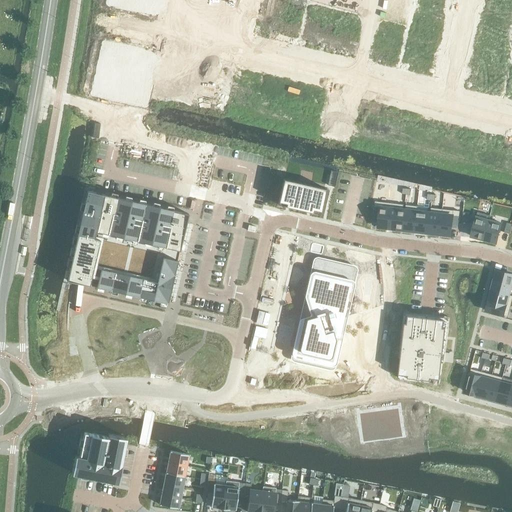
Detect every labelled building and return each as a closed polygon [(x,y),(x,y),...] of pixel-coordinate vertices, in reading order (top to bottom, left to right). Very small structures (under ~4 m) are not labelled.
[(158,0),(110,0),(110,2),(156,12),(158,0)] [(434,0),(432,0),(430,8),(449,12),(451,4),(434,0)] [(483,0),(482,7),(501,11),(503,2),(492,0),(483,0)] [(278,17),(280,7),(262,3),(259,13),(278,17)] [(482,7),(480,16),(499,20),(501,11),(482,7)] [(432,9),(429,21),(450,26),(453,13),(449,12),(430,8),(430,9),(432,9)] [(257,23),(276,27),(278,17),(259,13),(257,23)] [(480,16),(478,24),(499,29),(497,28),(499,20),(480,16)] [(429,21),(427,33),(447,38),(450,26),(429,21)] [(273,37),(276,27),(257,23),(255,33),(273,37)] [(478,24),(475,37),(496,41),(499,29),(478,24)] [(305,25),(300,43),(311,46),(315,27),(305,25)] [(311,46),(320,48),(324,29),(315,27),(311,46)] [(328,50),(333,31),(324,29),(320,48),(328,50)] [(333,31),(328,50),(337,52),(341,33),(333,31)] [(350,35),(341,33),(337,52),(346,54),(350,35)] [(427,33),(424,46),(444,50),(447,38),(427,33)] [(346,54),(356,56),(360,37),(350,35),(346,54)] [(475,37),(473,49),(493,54),(496,41),(475,37)] [(381,42),(371,39),(367,58),(377,61),(381,42)] [(377,61),(387,63),(391,44),(381,42),(377,61)] [(402,47),(391,44),(387,63),(397,65),(402,47)] [(152,56),(106,45),(96,91),(141,101),(152,56)] [(424,46),(421,58),(442,63),(442,62),(444,50),(424,46)] [(473,49),(470,61),(490,66),(493,54),(473,49)] [(421,58),(425,59),(422,71),(443,76),(446,63),(442,62),(442,63),(421,58)] [(467,73),(467,74),(488,78),(490,66),(470,61),(467,73)] [(259,93),(264,73),(254,70),(250,83),(243,81),(240,92),(247,94),(248,90),(259,93)] [(463,72),(460,85),(481,90),(484,78),(488,79),(488,78),(467,74),(467,73),(463,72)] [(265,73),(264,73),(259,93),(260,92),(269,95),(270,95),(275,77),(265,74),(265,73)] [(275,77),(270,95),(272,96),(283,99),(288,80),(278,77),(275,77)] [(295,102),(300,84),(298,83),(288,80),(283,99),(293,102),(295,102)] [(306,106),(312,86),(311,86),(311,87),(301,84),(300,84),(295,102),(296,102),(306,105),(306,106)] [(312,86),(306,106),(317,109),(316,113),(322,115),(326,104),(319,102),(322,90),(312,86)] [(361,113),(354,138),(366,141),(369,131),(380,134),(381,130),(388,108),(376,104),(372,116),(361,113)] [(388,108),(381,130),(393,133),(392,138),(399,139),(402,127),(396,125),(400,111),(388,108)] [(412,130),(408,142),(415,144),(416,139),(428,143),(434,121),(422,117),(418,132),(412,130)] [(434,121),(428,143),(440,146),(439,151),(446,153),(449,140),(442,138),(446,124),(434,121)] [(458,144),(455,156),(462,158),(464,153),(475,156),(481,134),(469,131),(465,145),(458,144)] [(481,134),(475,156),(487,159),(486,163),(493,165),(496,153),(489,151),(493,137),(481,134)] [(511,156),(506,155),(503,167),(510,169),(511,164),(511,156)] [(331,171),(327,185),(335,187),(338,172),(331,171)] [(283,179),(277,204),(278,205),(279,201),(286,203),(285,206),(291,208),(292,204),(299,206),(298,209),(299,209),(304,184),(283,179)] [(304,184),(299,209),(300,206),(307,208),(306,211),(312,212),(313,209),(320,211),(319,214),(320,214),(326,189),(304,184)] [(87,190),(66,280),(168,303),(188,214),(87,190)] [(375,201),(374,214),(380,215),(379,219),(378,227),(390,229),(392,203),(375,201)] [(392,203),(390,229),(401,230),(404,205),(392,203)] [(406,205),(403,230),(414,231),(417,206),(406,205)] [(417,206),(414,231),(426,233),(428,212),(429,206),(418,205),(418,206),(417,206)] [(431,208),(428,233),(439,234),(442,209),(431,208)] [(442,209),(439,234),(451,236),(452,223),(458,224),(460,211),(442,209)] [(478,212),(471,236),(484,240),(489,220),(491,216),(490,216),(478,212)] [(489,220),(484,240),(496,243),(502,224),(489,220)] [(297,245),(306,247),(308,241),(299,239),(297,245)] [(292,354),(292,355),(292,356),(292,357),(293,358),(294,359),(295,359),(330,367),(331,367),(332,367),(333,367),(334,367),(334,366),(335,365),(335,364),(341,337),(336,320),(346,317),(357,270),(357,269),(357,268),(356,268),(356,267),(355,266),(354,266),(318,257),(317,257),(316,258),(315,258),(315,259),(314,259),(314,260),(305,296),(309,311),(301,313),(292,354)] [(377,263),(370,264),(372,275),(379,274),(377,263)] [(511,274),(497,270),(494,281),(511,285),(511,274)] [(511,285),(494,281),(491,291),(511,296),(511,285)] [(511,296),(491,291),(489,300),(511,306),(511,301),(511,296)] [(489,300),(486,311),(508,317),(511,306),(489,300)] [(401,357),(399,374),(409,375),(408,377),(420,379),(419,381),(420,381),(420,379),(431,380),(432,377),(441,379),(443,362),(445,362),(441,361),(442,351),(445,351),(446,340),(448,340),(446,339),(447,327),(445,327),(446,319),(433,317),(434,315),(433,315),(433,317),(422,316),(423,314),(422,314),(422,316),(409,315),(408,322),(406,322),(404,334),(402,334),(402,335),(404,335),(403,346),(405,347),(404,357),(400,357),(399,357),(401,357)] [(251,363),(249,371),(263,374),(265,366),(251,363)] [(471,369),(465,392),(476,395),(482,372),(471,369)] [(482,372),(476,395),(486,398),(492,374),(482,372)] [(492,374),(486,398),(497,400),(503,377),(492,374)] [(511,379),(503,377),(497,400),(507,403),(511,384),(511,379)] [(85,432),(80,456),(75,455),(71,473),(94,478),(94,477),(97,478),(99,478),(99,479),(118,483),(122,465),(121,464),(122,460),(126,438),(108,434),(108,437),(85,432)] [(170,451),(168,462),(187,466),(189,455),(170,451)] [(168,462),(166,473),(185,476),(187,466),(168,462)] [(182,487),(185,476),(166,473),(164,483),(182,487)] [(217,508),(223,509),(225,485),(214,484),(214,480),(208,479),(206,492),(212,493),(211,507),(217,507),(217,508)] [(225,485),(223,509),(229,510),(229,509),(236,510),(237,496),(243,497),(245,483),(239,483),(239,482),(226,481),(225,485)] [(164,483),(162,494),(180,497),(182,487),(164,483)] [(251,484),(245,483),(243,497),(249,497),(247,511),(259,511),(262,491),(250,490),(251,484)] [(262,491),(259,511),(272,511),(274,503),(280,503),(282,490),(276,489),(276,488),(263,486),(262,491)] [(296,511),(298,501),(297,501),(287,499),(288,491),(282,490),(280,503),(286,504),(284,511),(296,511)] [(162,494),(159,505),(178,508),(180,497),(162,494)] [(298,501),(296,511),(309,511),(311,503),(309,503),(310,498),(298,496),(297,501),(298,501)] [(322,499),(322,504),(320,511),(332,511),(333,509),(339,509),(341,497),(334,496),(334,501),(322,499)] [(358,511),(360,500),(341,497),(339,509),(345,511),(358,511)] [(377,511),(380,504),(360,500),(358,511),(377,511)] [(322,504),(311,503),(309,511),(320,511),(322,504)]
